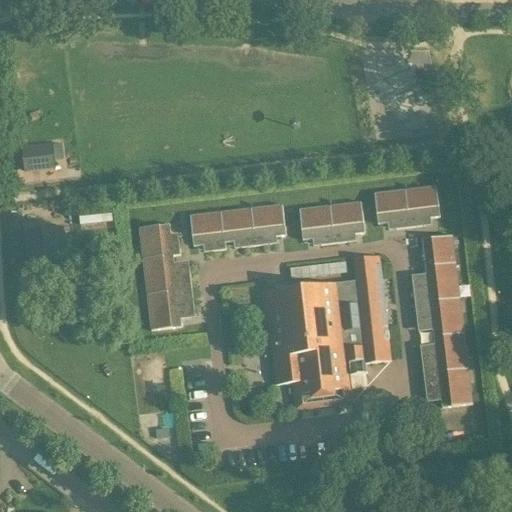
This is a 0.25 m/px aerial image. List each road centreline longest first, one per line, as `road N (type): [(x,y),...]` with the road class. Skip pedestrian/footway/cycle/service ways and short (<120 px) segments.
road 1 (residential): [(0,376),(177,511)]
road 2 (residential): [(421,15),(270,0)]
road 3 (residential): [(108,511),(0,430)]
